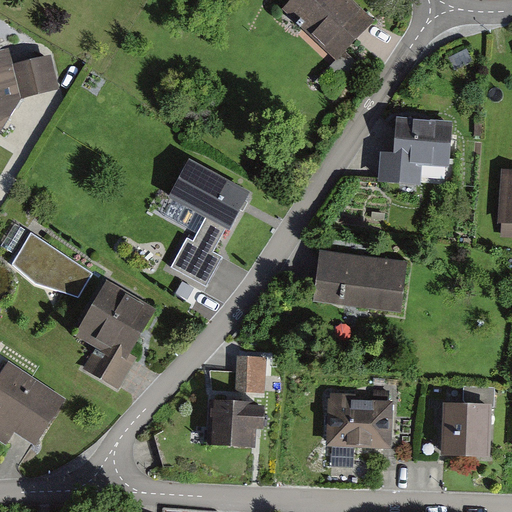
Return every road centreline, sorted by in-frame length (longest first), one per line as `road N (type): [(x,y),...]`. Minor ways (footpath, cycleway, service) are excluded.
road 1 (residential): [(89,485),(267,261),(438,10)]
road 2 (residential): [(511,511),(89,485)]
